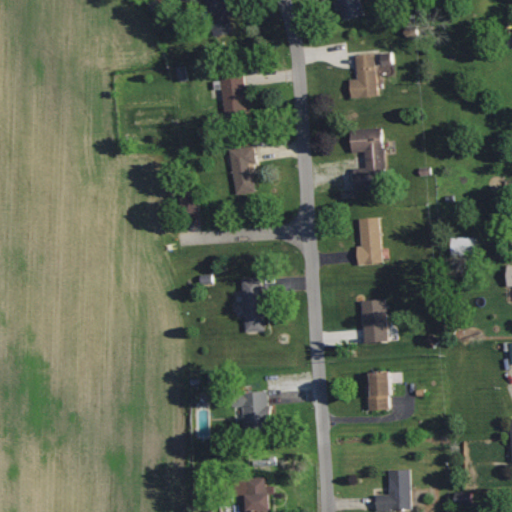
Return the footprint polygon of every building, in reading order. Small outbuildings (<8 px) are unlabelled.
[(207,0),(216,37),(234,33),(230,16),(232,15),(228,0),(207,0)] [(364,17),(360,0),(338,0),(342,22),(364,17)] [(378,98),(377,54),(358,55),(359,80),(352,80),(353,99),(378,98)] [(248,112),(247,77),(224,78),(225,113),(248,112)] [(356,168),(357,190),(388,189),(385,127),(353,129),(354,152),(367,151),(367,167),(356,168)] [(257,191),(255,174),(259,174),(257,147),(233,148),(236,193),(257,191)] [(182,192),(185,212),(201,210),(198,190),(182,192)] [(382,217),(362,218),(363,246),(360,246),(360,264),(384,263),(382,217)] [(453,255),(476,255),(476,237),(453,236),(453,255)] [(244,278),(246,331),(267,330),(265,277),(244,278)] [(367,341),(391,340),(388,298),(364,300),(367,341)] [(392,371),(373,372),(374,383),(369,383),(370,409),(394,409),(392,371)] [(244,406),(245,426),(272,424),(270,391),(235,393),(236,406),(244,406)] [(413,509),(413,469),(391,469),(391,494),(378,494),(378,509),(413,509)] [(243,478),(244,511),(251,511),(272,511),(273,493),(268,493),(268,477),(243,478)]
